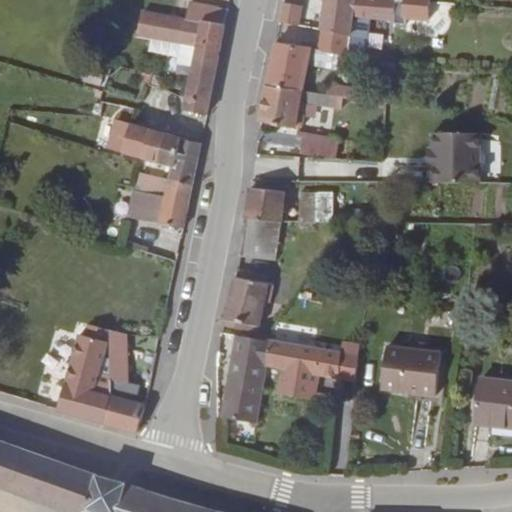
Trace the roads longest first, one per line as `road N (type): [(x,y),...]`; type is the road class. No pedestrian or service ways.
road 1 (tertiary): [(257,0),(178,422),(164,460)]
road 2 (tertiary): [(511,490),(313,497)]
road 3 (residential): [(164,460),(0,409)]
road 4 (tertiary): [(313,497),(164,460)]
